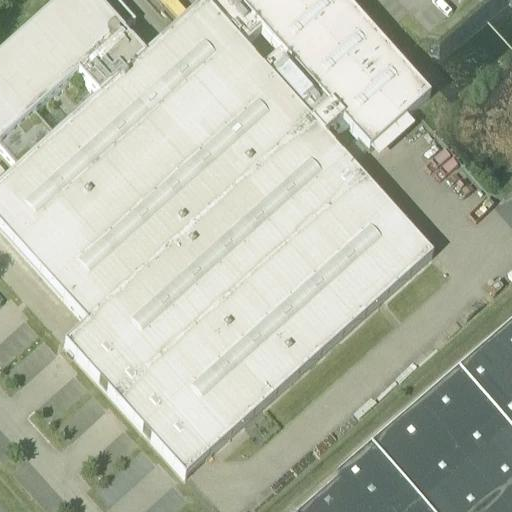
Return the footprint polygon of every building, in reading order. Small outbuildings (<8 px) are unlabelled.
[(88,0),(67,0),(0,61),(0,155),(17,175),(143,61),(88,0)] [(219,0),(207,12),(324,142),(341,126),(227,0),(219,0)] [(227,0),(341,126),(376,165),(412,133),(404,124),(428,103),(336,0),(227,0)] [(207,12),(203,8),(143,61),(17,175),(0,190),(0,234),(86,330),(63,350),(184,485),(431,262),(324,142),(207,12)] [(511,511),(511,345),(464,387),(462,386),(461,387),(462,389),(376,464),(417,511),(511,511)] [(417,511),(376,464),(320,511),(417,511)]
